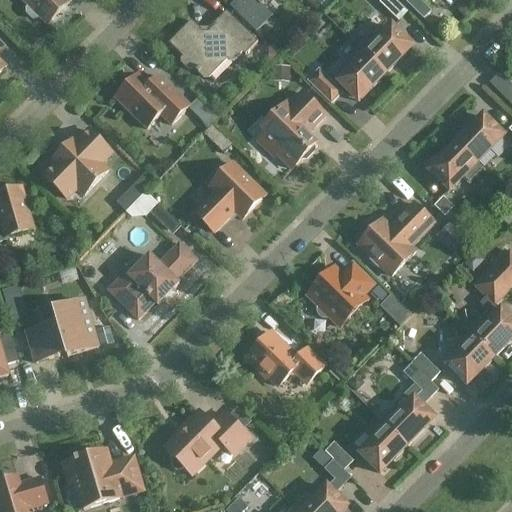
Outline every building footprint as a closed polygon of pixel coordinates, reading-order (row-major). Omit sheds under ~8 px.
[(22,0),(30,7),(27,10),(27,14),(32,20),(37,20),(40,17),(48,25),(69,4),(65,0),(22,0)] [(236,0),(229,6),(256,33),(265,24),(254,13),(261,6),(259,4),(258,5),(253,0),(236,0)] [(382,0),(379,4),(398,22),(407,13),(393,0),(382,0)] [(418,0),(409,0),(406,3),(415,12),(422,4),(418,0)] [(422,4),(415,12),(423,20),(431,13),(422,4)] [(215,79),(230,63),(233,63),(243,53),(245,56),(257,43),(227,13),(208,32),(201,32),(191,22),(169,45),(183,59),(181,61),(181,63),(188,70),(191,70),(193,68),(196,71),(195,72),(198,75),(199,74),(203,79),(215,79)] [(358,48),(357,48),(385,75),(412,48),(392,28),(378,42),(372,37),(359,50),(358,48)] [(267,46),(261,52),(261,59),(267,65),(276,55),(267,46)] [(346,63),(352,69),(338,83),(358,103),(385,75),(357,48),(357,49),(359,50),(346,63)] [(288,67),(272,67),(272,83),(288,83),(288,67)] [(343,94),(335,87),(319,70),(307,82),(331,106),(343,94)] [(147,131),(161,116),(171,126),(188,109),(189,108),(159,78),(149,88),(137,76),(115,99),(147,131)] [(316,146),(306,137),(325,117),(302,95),(291,106),(289,104),(269,123),(274,128),(258,143),(274,158),(276,156),(291,171),(301,161),(306,161),(314,153),(314,148),(316,146)] [(189,108),(188,109),(195,117),(205,107),(198,99),(189,108)] [(483,118),(456,145),(484,173),(485,172),(477,164),(503,138),(483,118)] [(43,177),(67,200),(77,190),(84,197),(108,172),(101,165),(111,154),(88,132),(78,142),(75,140),(51,164),(54,167),(43,177)] [(456,145),(432,170),(429,173),(449,192),(463,178),(469,184),(482,171),(484,173),(456,145)] [(196,216),(215,235),(235,214),(242,221),(266,197),(234,165),(210,190),(216,195),(196,216)] [(145,175),(127,193),(136,201),(154,183),(145,175)] [(0,243),(7,242),(6,239),(33,231),(21,189),(0,195),(0,243)] [(434,207),(444,218),(453,209),(443,199),(443,198),(434,207)] [(159,206),(150,215),(167,232),(176,223),(159,206)] [(392,278),(415,255),(409,249),(433,224),(415,206),(391,231),(382,222),(359,245),(370,256),(368,260),(376,268),(381,267),(392,278)] [(447,221),(434,233),(450,250),(463,238),(447,221)] [(155,304),(157,307),(179,286),(176,283),(196,262),(179,245),(159,266),(150,257),(132,275),(128,272),(108,292),(138,322),(155,304)] [(511,256),(509,254),(492,271),(511,289),(511,288),(511,256)] [(334,270),(308,297),(319,308),(318,309),(318,310),(317,312),(317,313),(317,315),(318,316),(319,317),(320,318),(321,319),(322,319),(324,319),(325,319),(326,319),(328,318),(329,317),(340,329),(366,302),(362,297),(373,286),(353,267),(342,278),(334,270)] [(511,289),(492,271),(476,288),(494,306),(511,289)] [(488,313),(467,334),(494,359),(511,340),(511,323),(495,306),(494,306),(486,298),(480,305),(488,313)] [(412,299),(402,309),(410,318),(421,307),(412,299)] [(57,325),(27,334),(36,364),(66,355),(67,359),(102,349),(88,302),(54,312),(57,325)] [(108,329),(97,332),(102,348),(113,344),(108,329)] [(494,359),(467,334),(454,347),(460,353),(447,367),(467,386),(494,359)] [(325,368),(307,350),(297,360),(271,335),(248,358),(259,369),(258,373),(266,380),(271,381),(279,389),(292,377),(297,377),(307,386),(325,368)] [(0,379),(8,377),(5,367),(18,363),(10,336),(0,339),(0,379)] [(420,356),(411,365),(431,384),(440,375),(420,356)] [(403,374),(421,393),(422,393),(431,384),(411,365),(403,374)] [(434,420),(421,408),(438,391),(431,384),(422,393),(421,393),(400,414),(394,409),(381,422),(407,447),(434,420)] [(251,438),(229,417),(226,414),(214,426),(200,412),(186,427),(189,430),(180,438),(179,437),(166,450),(172,456),(175,472),(185,469),(193,476),(223,445),(234,456),(251,438)] [(374,441),(360,455),(380,475),(407,447),(381,422),(368,435),(374,441)] [(335,445),(326,455),(335,463),(334,463),(344,472),(353,463),(335,445)] [(76,485),(84,511),(120,500),(120,499),(143,492),(133,460),(110,467),(106,453),(62,466),(68,487),(76,485)] [(335,482),(344,472),(334,463),(325,472),(335,482)] [(0,511),(27,511),(48,505),(41,480),(20,486),(17,478),(0,483),(0,511)] [(294,510),(295,511),(343,511),(347,508),(327,489),(313,503),(307,497),(294,510)] [(244,511),(247,509),(240,502),(229,511),(244,511)]
